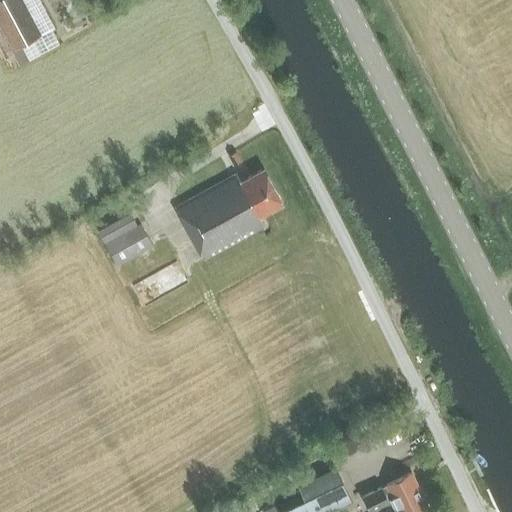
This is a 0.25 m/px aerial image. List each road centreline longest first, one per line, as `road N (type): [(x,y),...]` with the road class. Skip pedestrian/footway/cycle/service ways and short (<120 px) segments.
road 1 (unclassified): [(473,511),(354,260),(211,0)]
road 2 (secondary): [(511,340),(339,0)]
